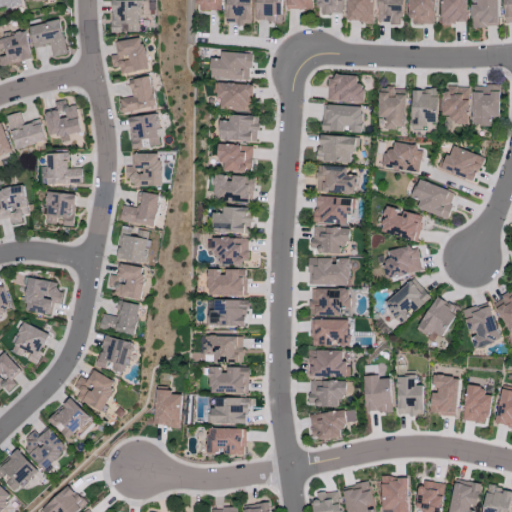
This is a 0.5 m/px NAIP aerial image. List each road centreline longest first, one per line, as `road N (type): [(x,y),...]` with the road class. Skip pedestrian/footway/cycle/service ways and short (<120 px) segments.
road 1 (residential): [(91,0),(108,182),(76,348),(54,390),(0,441)]
road 2 (residential): [(292,511),(271,396),(273,310),(292,81),(309,57)]
road 3 (residential): [(139,476),(188,486),(395,459),(470,456),(511,465)]
road 4 (residential): [(309,57),(511,55)]
